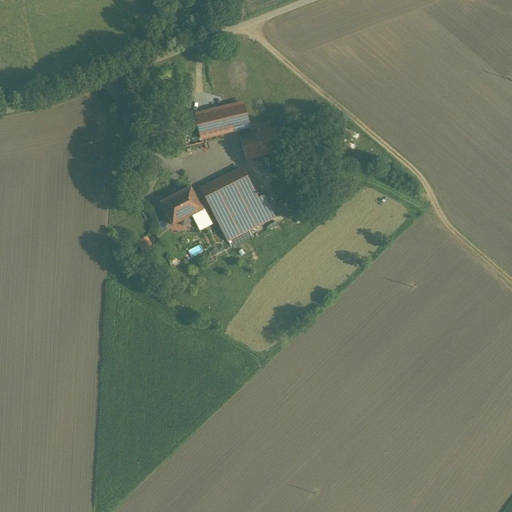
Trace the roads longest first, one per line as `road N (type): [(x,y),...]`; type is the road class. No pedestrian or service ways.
road 1 (track): [(240,27),(419,175),(456,234),(511,279)]
road 2 (unclassified): [(311,0),(41,103),(0,111)]
